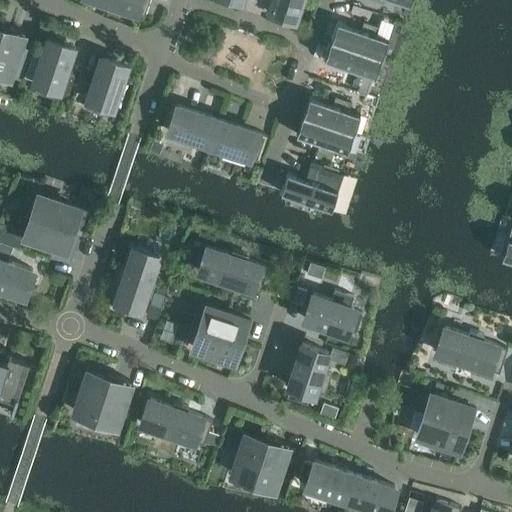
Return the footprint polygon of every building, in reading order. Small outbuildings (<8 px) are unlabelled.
[(145,15),(149,0),(100,0),(107,2),(106,7),(120,11),(121,7),(145,15)] [(272,0),(269,9),(295,18),(300,0),(272,0)] [(335,27),(331,40),(335,41),(382,57),(382,56),(382,57),(388,38),(376,34),(379,26),(364,21),(361,29),(338,21),(335,27)] [(50,25),(41,22),(37,33),(46,36),(50,25)] [(0,27),(0,72),(10,75),(21,79),(31,48),(20,44),(24,31),(1,24),(0,28),(0,27)] [(53,98),(56,88),(68,92),(73,77),(64,74),(73,48),(47,39),(34,80),(37,82),(34,91),(53,98)] [(330,40),(324,59),(335,62),(348,67),(342,85),(366,94),(373,75),(375,76),(382,57),(335,41),(331,40),(330,40)] [(106,115),(110,106),(113,107),(127,66),(101,57),(87,98),(90,99),(87,109),(106,115)] [(79,78),(75,90),(83,93),(87,81),(79,78)] [(354,131),(360,113),(348,109),(351,101),(335,96),(333,104),(309,96),(303,115),(353,132),(354,131)] [(178,105),(169,130),(209,144),(218,118),(178,105)] [(335,147),(347,151),(353,132),(303,115),(302,115),(296,134),(320,142),(317,149),(333,154),(335,147)] [(218,118),(209,144),(249,157),(259,160),(267,135),(258,131),(218,118)] [(160,152),(164,142),(154,138),(149,148),(160,152)] [(287,172),(281,191),(331,208),(343,173),(323,167),(324,164),(311,160),(305,177),(287,172)] [(76,228),(72,226),(79,207),(38,194),(25,236),(68,250),(76,228)] [(511,224),(502,256),(511,259),(511,224)] [(2,231),(0,237),(0,241),(13,246),(20,248),(24,238),(2,231)] [(0,286),(23,295),(32,269),(8,261),(13,246),(0,241),(0,286)] [(260,291),(269,266),(245,258),(247,254),(233,249),(231,254),(208,246),(199,271),(223,279),(221,283),(236,288),(237,283),(260,291)] [(113,308),(138,317),(146,294),(150,295),(155,281),(151,279),(158,256),(133,248),(126,271),(121,270),(116,284),(121,285),(113,308)] [(182,285),(172,281),(168,291),(175,293),(179,291),(182,285)] [(282,282),(277,295),(290,299),(294,286),(282,282)] [(297,286),(292,300),(303,304),(308,290),(297,286)] [(313,292),(305,318),(346,332),(347,329),(356,332),(362,313),(353,310),(354,306),(350,304),(353,295),(334,289),(331,298),(313,292)] [(153,291),(145,316),(157,319),(165,294),(153,291)] [(207,305),(193,347),(233,360),(240,341),(243,343),(251,320),(207,305)] [(499,372),(508,347),(482,339),(484,334),(470,329),(468,334),(445,326),(437,351),(460,359),(458,363),(472,368),(474,364),(499,372)] [(289,384),(315,392),(316,389),(325,392),(332,373),(322,370),(328,352),(302,343),(289,384)] [(347,351),(334,346),(331,357),(344,361),(347,351)] [(29,361),(1,352),(3,348),(0,347),(0,395),(13,400),(10,412),(12,412),(29,361)] [(116,425),(131,381),(108,373),(107,377),(88,371),(74,411),(116,425)] [(468,430),(476,407),(432,392),(418,434),(458,448),(464,429),(468,430)] [(150,398),(141,423),(165,431),(163,436),(177,440),(179,436),(204,444),(212,419),(187,411),(189,406),(174,401),(173,406),(150,398)] [(219,434),(209,430),(205,442),(215,445),(219,434)] [(289,444),(266,436),(265,440),(246,433),(233,473),(274,487),(289,444)] [(304,459),(298,477),(308,480),(306,485),(346,498),(355,472),(315,459),(314,462),(304,459)] [(386,511),(395,486),(355,472),(346,498),(386,511)] [(459,511),(461,506),(436,498),(431,511),(459,511)]
